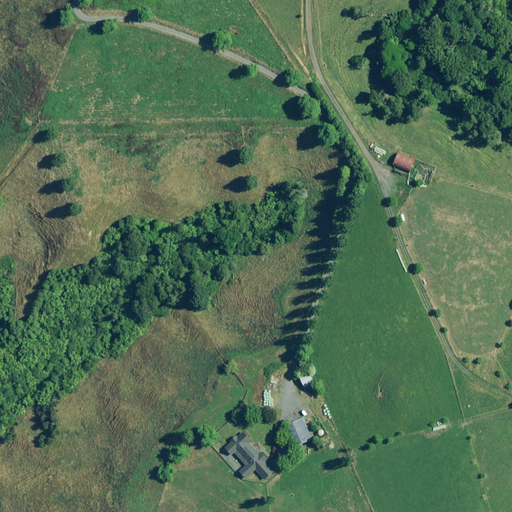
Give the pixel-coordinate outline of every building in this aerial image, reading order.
[(416,161),(400,154),(395,165),(412,172),(416,161)] [(417,205),(413,200),(407,203),(411,209),(417,205)] [(314,382),(310,373),(301,377),(305,387),(314,382)] [(313,440),(304,419),(289,425),(298,446),(313,440)] [(253,441),(245,432),(226,449),(233,456),(236,454),(247,466),(241,472),(247,479),(256,471),(266,481),(276,472),(268,464),(271,461),(262,452),(261,454),(251,443),(253,441)]
